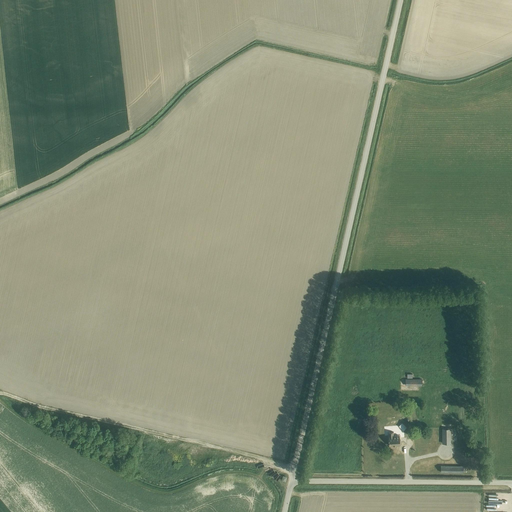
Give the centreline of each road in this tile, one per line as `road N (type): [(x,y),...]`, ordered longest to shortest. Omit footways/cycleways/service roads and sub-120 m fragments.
road 1 (unclassified): [(291,479),(401,0)]
road 2 (track): [(0,394),(293,470)]
road 3 (unclassified): [(291,479),(511,484)]
